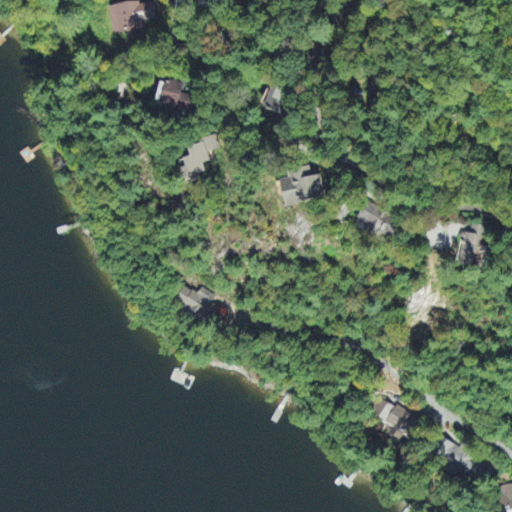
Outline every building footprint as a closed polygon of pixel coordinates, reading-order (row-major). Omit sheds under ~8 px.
[(153,2),(111,8),(115,36),(139,32),(137,24),(156,21),(153,2)] [(185,86),(162,81),(156,105),(191,113),(194,98),(183,96),(185,86)] [(262,107),(278,114),(288,92),(271,85),(262,107)] [(208,175),(206,165),(213,163),(211,154),(221,152),(217,140),(188,147),(191,159),(183,161),(188,180),(208,175)] [(289,180),(282,182),(289,207),(325,197),(320,177),(313,179),(310,168),(288,173),(289,180)] [(358,224),(393,241),(402,221),(367,205),(358,224)] [(481,269),(481,258),(485,258),(488,228),(471,227),(470,236),(462,235),(459,267),(481,269)] [(199,295),(181,288),(175,305),(207,317),(214,296),(200,291),(199,295)] [(421,420),(396,409),(386,429),(411,441),(421,420)] [(460,451),(445,439),(432,456),(467,483),(484,463),(463,446),(460,451)]
